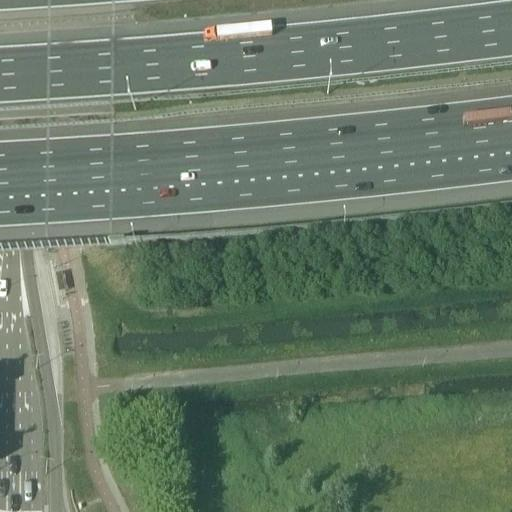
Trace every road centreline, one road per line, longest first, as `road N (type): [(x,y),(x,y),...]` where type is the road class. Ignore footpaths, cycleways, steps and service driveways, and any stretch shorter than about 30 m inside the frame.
road 1 (motorway): [(511,27),(0,75)]
road 2 (motorway): [(0,178),(511,139)]
road 3 (tertiary): [(56,511),(52,415),(15,208)]
road 4 (tertiary): [(15,208),(17,511)]
road 5 (tertiary): [(15,208),(18,0)]
